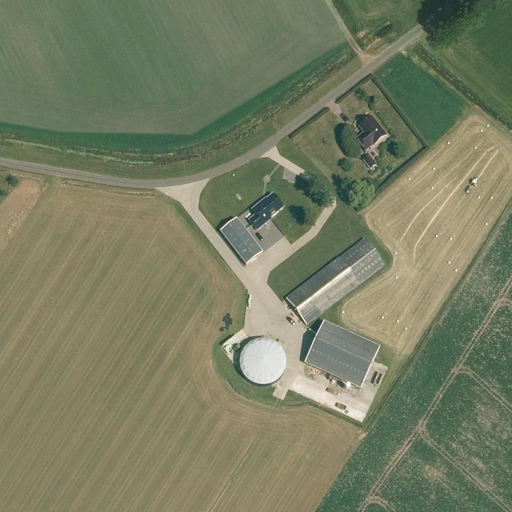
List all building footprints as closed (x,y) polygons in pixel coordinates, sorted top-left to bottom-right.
[(358,127),(363,134),(362,137),(356,141),(364,152),(372,145),(373,146),(385,136),(371,117),(358,127)] [(363,162),(370,171),(377,166),(369,157),(363,162)] [(269,219),(282,208),(272,195),(262,203),(262,202),(251,211),(255,216),(248,221),(256,231),(270,220),(269,219)] [(235,221),(219,234),(245,267),(261,254),(235,221)] [(384,267),(364,241),(286,300),(307,327),(384,267)] [(323,324),(305,364),(361,389),(379,349),(323,324)] [(266,342),(262,342),(259,342),(256,342),(253,344),(250,345),(247,347),(245,350),(243,352),(241,355),(240,358),(239,362),(239,365),(239,368),(240,372),(241,375),(243,378),(245,380),(247,383),(250,385),(253,386),(256,388),(259,388),(262,389),(266,388),(269,388),(272,386),(275,385),(278,383),(280,380),(282,378),(284,375),(285,372),(286,368),(286,365),(286,362),(285,358),(284,355),(282,352),(280,350),(278,347),(275,345),(272,344),(269,342),(266,342)]
